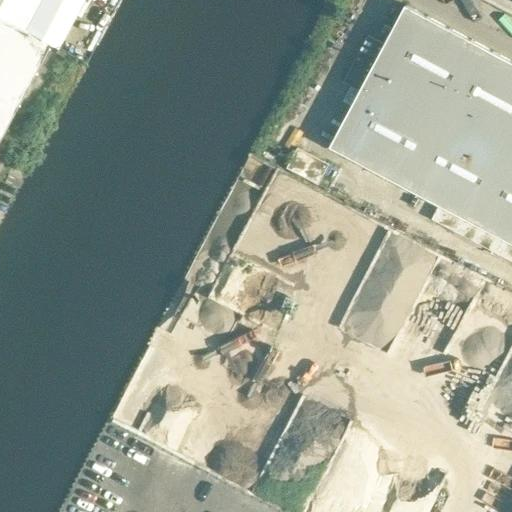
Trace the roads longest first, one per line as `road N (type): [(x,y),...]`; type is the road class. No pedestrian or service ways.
road 1 (unknown): [(511,57),(403,1),(385,1),(307,133)]
road 2 (unknown): [(368,397),(386,274),(294,222)]
road 3 (unknown): [(368,397),(193,364)]
road 4 (unknown): [(458,511),(452,459),(437,437),(368,397)]
